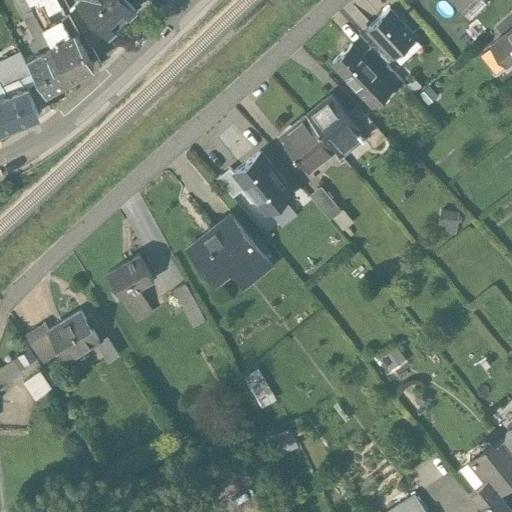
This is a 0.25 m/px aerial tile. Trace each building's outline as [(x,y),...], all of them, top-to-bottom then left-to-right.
[(43,26),(29,0),(15,0),(26,20),(22,22),(34,43),(29,45),(34,55),(53,44),(43,26)] [(29,0),(43,26),(64,15),(55,0),(41,0),(40,0),(29,0)] [(135,6),(129,0),(79,0),(78,1),(108,32),(135,6)] [(451,0),(463,12),(475,0),(451,0)] [(414,36),(390,10),(368,30),(392,56),(414,36)] [(64,15),(43,26),(53,44),(74,33),(78,30),(68,12),(64,15)] [(511,15),(495,30),(502,37),(511,28),(511,15)] [(511,60),(511,28),(502,37),(490,46),(506,66),(511,60)] [(384,62),(392,56),(368,30),(361,37),(371,47),(384,62)] [(53,44),(72,78),(93,67),(74,33),(53,44)] [(72,78),(53,44),(34,55),(28,58),(46,92),(72,78)] [(363,54),(354,44),(335,62),(359,89),(362,86),(363,88),(374,78),(373,76),(378,71),(363,54)] [(394,87),(401,81),(384,62),(371,47),(363,54),(378,71),(394,87)] [(0,59),(0,80),(3,86),(21,77),(31,73),(20,50),(0,59)] [(394,87),(378,71),(373,76),(374,78),(363,88),(362,86),(359,89),(374,105),(394,87)] [(7,95),(0,97),(0,129),(37,115),(21,77),(3,86),(7,95)] [(415,79),(407,85),(414,93),(421,86),(415,79)] [(436,96),(428,87),(418,95),(426,105),(436,96)] [(334,94),(308,116),(335,148),(340,154),(367,132),(349,112),(334,94)] [(373,139),(381,132),(356,105),(349,112),(367,132),(373,139)] [(308,171),(335,148),(308,116),(281,139),(294,154),(292,155),(296,160),(297,158),(308,171)] [(298,194),(264,153),(236,175),(247,189),(270,216),(298,194)] [(235,199),(247,189),(236,175),(233,171),(220,181),(235,199)] [(331,219),(341,211),(322,189),(312,197),(331,219)] [(341,211),(331,219),(343,231),(354,222),(343,209),(341,211)] [(457,214),(439,212),(436,234),(455,236),(457,214)] [(271,267),(230,216),(186,251),(214,285),(230,272),(244,289),(271,267)] [(152,282),(139,259),(108,276),(116,290),(111,293),(117,303),(122,300),(139,290),(152,282)] [(153,315),(139,290),(122,300),(136,324),(153,315)] [(193,328),(203,322),(186,290),(175,296),(193,328)] [(87,323),(81,314),(49,333),(62,355),(67,363),(70,361),(70,362),(81,356),(80,354),(97,345),(99,343),(91,329),(96,326),(92,320),(87,323)] [(62,355),(49,333),(46,329),(28,339),(45,366),(62,355)] [(99,343),(97,345),(107,363),(119,356),(109,338),(99,343)] [(405,362),(394,349),(381,359),(391,373),(405,362)] [(37,364),(31,354),(0,373),(0,379),(4,385),(37,364)] [(40,375),(24,386),(36,403),(51,392),(40,375)] [(507,438),(503,441),(511,452),(511,425),(507,429),(507,438)] [(511,511),(498,494),(511,482),(511,452),(503,441),(495,447),(492,444),(473,460),(474,461),(461,471),(475,489),(471,492),(482,506),(478,509),(480,511),(511,511)] [(423,511),(414,497),(409,500),(405,494),(390,503),(394,509),(390,511),(423,511)]
